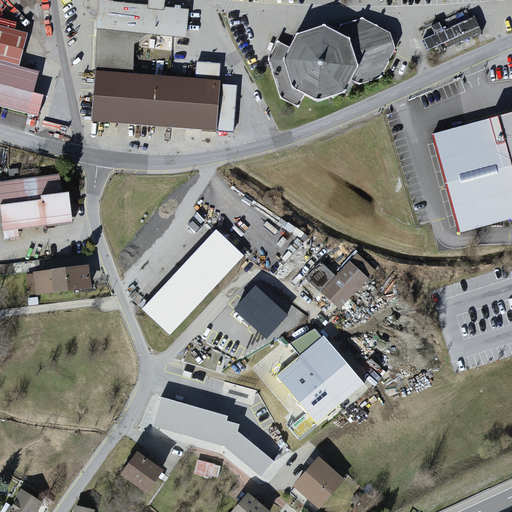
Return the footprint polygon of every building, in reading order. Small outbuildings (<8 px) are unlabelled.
[(167,0),(149,0),(149,5),(102,0),(100,0),(98,28),(187,36),(190,10),(167,8),(167,0)] [(435,34),(420,41),(425,52),(446,43),(448,48),(480,33),(473,18),(471,19),(466,9),(431,25),(435,34)] [(293,48),(278,41),(268,58),(271,67),(279,96),(300,105),(307,92),(322,101),(350,92),(357,80),(365,82),(383,76),(384,74),(398,48),(393,32),(362,18),(347,23),(341,32),(330,25),(297,35),(293,48)] [(21,66),(31,34),(0,24),(0,103),(41,116),(47,96),(35,92),(41,72),(21,66)] [(197,76),(97,71),(95,123),(235,131),(238,83),(220,82),(221,62),(198,61),(197,76)] [(459,232),(511,217),(511,113),(497,117),(482,121),(432,133),(459,232)] [(64,173),(0,182),(0,191),(6,229),(71,220),(64,173)] [(246,255),(219,230),(145,309),(172,334),(246,255)] [(370,278),(348,260),(323,291),(344,309),(370,278)] [(91,265),(28,272),(31,295),(94,288),(91,265)] [(290,315),(257,286),(237,310),(270,338),(290,315)] [(367,382),(326,336),(279,377),(319,423),(367,382)] [(229,422),(230,417),(162,399),(153,428),(196,440),(201,444),(218,448),(261,479),(263,479),(273,465),(275,459),(239,434),(241,426),(229,422)] [(168,470),(142,451),(125,474),(151,493),(168,470)] [(346,478),(319,456),(294,487),(321,509),(346,478)] [(37,511),(45,502),(24,488),(7,511),(37,511)] [(272,511),(251,493),(233,511),(272,511)]
